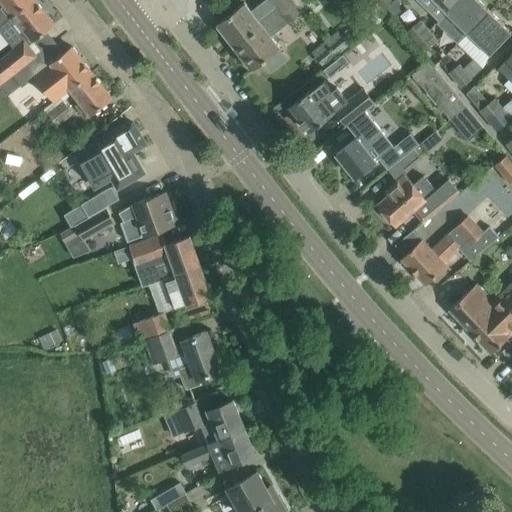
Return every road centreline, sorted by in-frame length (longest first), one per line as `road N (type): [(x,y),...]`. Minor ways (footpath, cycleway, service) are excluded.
road 1 (residential): [(70,0),(200,176),(278,411),(329,511)]
road 2 (secondary): [(511,458),(373,325),(132,23)]
road 3 (residential): [(159,7),(375,267),(511,412)]
